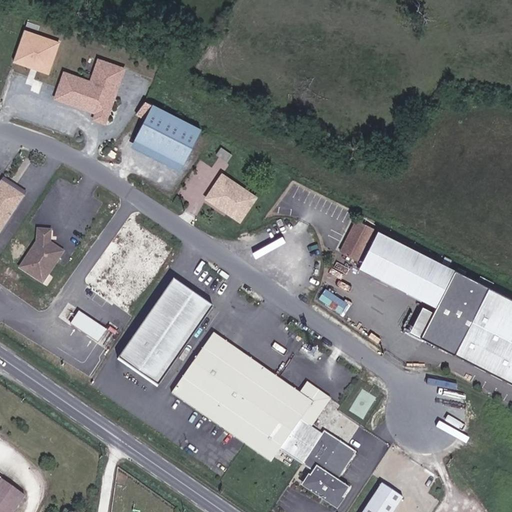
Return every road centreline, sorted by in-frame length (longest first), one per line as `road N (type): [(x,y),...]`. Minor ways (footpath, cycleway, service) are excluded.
road 1 (unclassified): [(0,129),(81,161),(263,280),(400,380),(427,414)]
road 2 (primary): [(226,511),(0,354)]
road 3 (unknown): [(400,380),(424,359),(511,400)]
